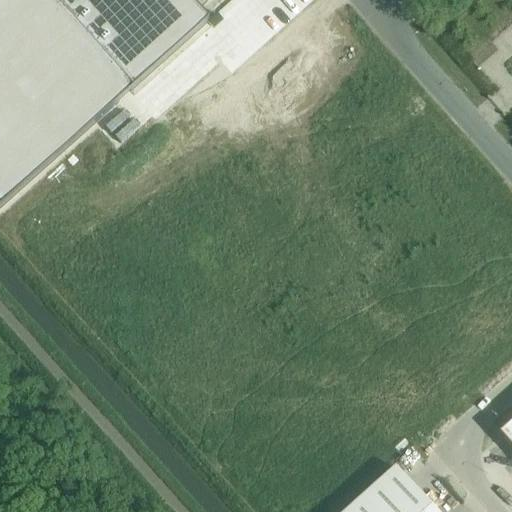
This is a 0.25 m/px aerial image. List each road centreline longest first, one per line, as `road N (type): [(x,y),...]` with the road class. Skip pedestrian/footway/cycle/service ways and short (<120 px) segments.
road 1 (unclassified): [(511,170),(375,14)]
road 2 (unclassified): [(511,388),(447,449),(504,511)]
